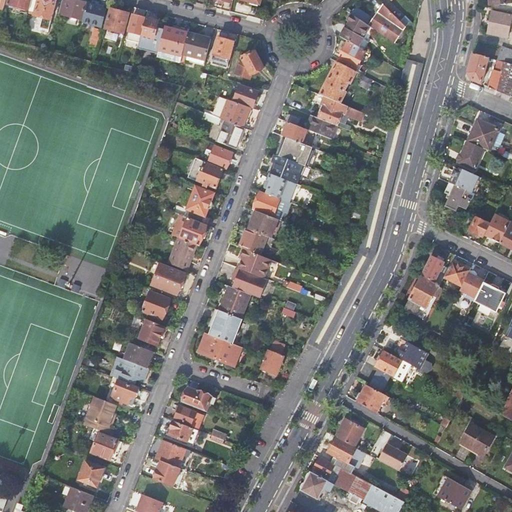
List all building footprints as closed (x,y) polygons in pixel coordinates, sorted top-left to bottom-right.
[(6,0),(5,3),(20,7),(23,8),(27,9),(29,10),(30,9),(32,0),(6,0)] [(32,0),(30,9),(36,11),(35,14),(43,16),(40,27),(49,30),(56,0),(32,0)] [(76,0),(63,0),(60,13),(82,20),(87,3),(76,0)] [(88,3),(84,19),(94,22),(100,23),(104,7),(88,3)] [(357,7),(351,13),(353,14),(365,23),(370,26),(370,25),(395,42),(398,37),(402,31),(405,26),(395,15),(394,14),(384,5),(374,19),(357,7)] [(111,9),(106,29),(124,33),(129,14),(111,9)] [(395,15),(405,26),(411,33),(414,23),(401,9),(395,15)] [(511,16),(493,12),(488,34),(507,38),(511,16)] [(346,27),(341,36),(349,40),(359,46),(364,38),(359,35),(365,23),(353,14),(349,21),(351,23),(348,28),(346,27)] [(140,40),(141,38),(146,18),(133,15),(127,40),(134,42),(135,39),(140,40)] [(159,22),(146,18),(141,38),(140,40),(139,46),(138,48),(158,54),(159,51),(159,50),(165,30),(157,28),(159,22)] [(92,28),(94,22),(84,19),(82,25),(92,28)] [(189,33),(165,27),(165,30),(159,50),(183,56),(184,50),(189,33)] [(96,48),(101,30),(94,28),(89,46),(96,48)] [(124,33),(106,29),(104,36),(122,41),(124,33)] [(189,33),(184,50),(207,56),(211,39),(189,33)] [(20,43),(22,36),(14,34),(12,41),(20,43)] [(219,39),(215,55),(230,59),(235,43),(219,39)] [(338,62),(356,71),(366,50),(362,48),(359,46),(349,40),(338,62)] [(511,93),(511,50),(501,47),(496,60),(498,61),(496,71),(493,70),(487,87),(510,97),(511,93)] [(183,56),(159,50),(159,51),(158,54),(158,56),(181,62),(183,56)] [(264,69),(255,52),(241,59),(243,62),(238,64),(235,75),(250,79),(251,75),(264,69)] [(471,80),(480,84),(488,58),(473,54),(467,73),(471,80)] [(321,350),(375,256),(422,63),(406,59),(360,250),(307,342),(310,343),(321,350)] [(324,97),(341,104),(347,92),(345,91),(349,84),(351,85),(358,72),(356,71),(338,62),(320,95),(324,97)] [(373,80),(365,76),(358,88),(367,92),(373,80)] [(240,85),(234,102),(250,108),(253,109),(259,92),(240,85)] [(229,100),(220,97),(212,116),(222,119),(229,100)] [(346,129),(350,131),(352,126),(346,124),(349,116),(362,121),(365,113),(341,104),(324,97),(321,105),(324,106),(319,119),(337,126),(346,129)] [(222,119),(226,121),(243,127),(250,108),(234,102),(229,100),(222,119)] [(212,116),(185,105),(181,116),(211,127),(214,120),(220,122),(222,119),(212,116)] [(286,122),(288,122),(298,126),(300,119),(289,115),(286,122)] [(332,139),(337,126),(319,119),(312,116),(307,130),(309,131),(332,139)] [(477,120),(467,142),(483,148),(490,151),(499,130),(477,120)] [(243,127),(226,121),(217,141),(237,149),(245,128),(243,127)] [(287,138),(302,144),(307,130),(298,126),(288,122),(283,136),(287,138)] [(288,148),(284,158),(299,164),(306,166),(313,148),(309,146),(304,145),(302,144),(287,138),(284,147),(288,148)] [(483,148),(467,142),(459,162),(474,169),(483,148)] [(233,154),(215,147),(209,161),(227,168),(233,154)] [(335,157),(348,162),(350,157),(337,152),(335,157)] [(299,164),(284,158),(272,153),(269,162),(273,164),(269,173),(271,174),(294,183),(298,172),(296,172),(299,164)] [(224,169),(196,159),(188,178),(216,189),(224,169)] [(481,178),(456,167),(455,169),(454,169),(454,170),(452,175),(451,176),(452,176),(449,183),(471,193),(474,194),(481,178)] [(269,184),(266,193),(280,199),(290,203),(297,184),(294,183),(271,174),(267,184),(269,184)] [(471,193),(449,183),(445,194),(448,195),(446,198),(459,204),(458,206),(466,210),(471,200),(468,198),(471,193)] [(177,206),(174,212),(181,215),(205,224),(207,217),(205,217),(214,194),(196,187),(187,209),(177,206)] [(280,199),(266,193),(261,191),(254,210),(256,211),(273,218),(276,210),(280,199)] [(283,213),(276,210),(273,218),(280,221),(283,213)] [(268,237),(275,240),(282,221),(280,221),(273,218),(256,211),(252,221),(254,222),(251,229),(250,229),(249,230),(268,237)] [(326,217),(313,212),(312,215),(325,221),(326,217)] [(500,243),(510,222),(495,214),(490,225),(485,235),(500,243)] [(172,236),(179,238),(197,245),(199,246),(207,225),(205,224),(181,215),(172,236)] [(479,235),(484,237),(485,235),(490,225),(476,218),(469,232),(479,236),(479,235)] [(511,222),(510,222),(500,243),(511,249),(511,222)] [(268,237),(249,230),(247,229),(240,248),(243,249),(261,256),(268,237)] [(169,264),(187,271),(197,245),(179,238),(169,264)] [(298,249),(302,251),(317,256),(319,252),(300,244),(298,249)] [(261,256),(243,249),(240,258),(243,259),(239,269),(264,278),(271,260),(266,258),(261,256)] [(315,261),(317,256),(302,251),(300,256),(315,261)] [(444,277),(449,269),(443,266),(445,262),(432,255),(422,276),(439,285),(440,286),(444,277)] [(470,271),(452,262),(449,269),(444,277),(463,286),(468,274),(470,271)] [(185,274),(160,264),(155,276),(161,279),(158,287),(177,295),(185,274)] [(264,278),(239,269),(236,268),(232,279),(233,279),(235,280),(233,287),(250,294),(260,298),(268,280),(264,278)] [(476,299),(483,284),(485,281),(479,278),(478,279),(475,277),(475,276),(474,275),(473,274),(472,274),(468,274),(463,286),(461,290),(460,291),(467,294),(466,297),(475,302),(476,299)] [(439,285),(422,276),(409,300),(427,309),(439,285)] [(287,287),(301,292),(302,287),(289,282),(287,287)] [(475,302),(474,302),(496,313),(505,294),(483,284),(476,299),(475,302)] [(229,286),(219,311),(241,319),(250,294),(233,287),(230,286),(229,286)] [(150,291),(142,311),(162,319),(170,299),(150,291)] [(428,310),(427,309),(409,300),(405,308),(423,318),(428,310)] [(131,304),(128,312),(137,316),(140,308),(131,304)] [(284,306),(282,313),(297,317),(299,310),(284,306)] [(209,335),(232,344),(241,320),(241,319),(219,311),(215,309),(209,325),(213,326),(209,335)] [(165,326),(147,320),(140,339),(158,346),(165,326)] [(209,335),(205,334),(198,353),(234,367),(241,348),(232,344),(209,335)] [(398,345),(393,355),(411,365),(419,369),(426,356),(428,353),(426,351),(429,346),(414,338),(411,344),(401,339),(398,345)] [(152,351),(131,343),(125,360),(127,360),(146,368),(152,351)] [(393,355),(398,345),(394,343),(389,352),(393,355)] [(376,368),(402,382),(411,365),(393,355),(389,352),(385,350),(376,368)] [(268,351),(261,371),(276,377),(284,358),(268,351)] [(121,379),(129,383),(134,385),(136,379),(144,382),(148,369),(146,368),(127,360),(125,360),(121,358),(116,370),(114,376),(121,379)] [(121,379),(114,376),(109,387),(115,389),(111,398),(116,400),(116,402),(119,403),(120,401),(131,405),(138,388),(120,381),(121,379)] [(387,395),(367,385),(357,403),(376,413),(387,395)] [(188,387),(182,402),(205,411),(209,403),(213,405),(215,398),(188,387)] [(511,388),(500,413),(511,420),(511,388)] [(465,394),(459,391),(456,397),(462,400),(465,394)] [(110,428),(114,419),(112,418),(114,412),(117,405),(94,396),(92,402),(89,404),(86,409),(88,412),(86,418),(110,428)] [(203,416),(180,406),(175,419),(198,428),(203,416)] [(83,424),(94,428),(100,431),(111,435),(114,429),(110,428),(86,418),(83,424)] [(448,424),(450,421),(445,418),(441,425),(446,427),(448,424)] [(345,419),(336,437),(355,447),(364,429),(345,419)] [(193,428),(173,420),(170,428),(171,429),(169,435),(187,442),(193,428)] [(472,423),(461,442),(483,455),(494,436),(472,423)] [(100,431),(94,428),(90,438),(96,441),(91,452),(110,460),(118,439),(100,432),(100,431)] [(213,430),(211,435),(223,440),(224,440),(226,436),(213,430)] [(223,440),(211,435),(210,439),(222,444),(223,440)] [(348,463),(356,447),(355,447),(336,437),(328,452),(338,458),(335,464),(339,467),(343,469),(352,473),(355,467),(348,463)] [(161,461),(178,468),(183,455),(188,457),(190,451),(166,442),(162,451),(160,450),(156,459),(161,461)] [(387,443),(379,459),(400,470),(408,454),(387,443)] [(359,448),(351,462),(360,467),(368,453),(359,448)] [(314,470),(328,477),(333,467),(336,469),(337,467),(320,458),(317,463),(316,465),(314,470)] [(104,468),(85,461),(78,479),(97,486),(104,468)] [(178,468),(161,461),(153,480),(173,487),(180,468),(178,468)] [(343,469),(335,484),(350,492),(362,499),(364,500),(372,484),(352,473),(343,469)] [(334,484),(311,472),(301,491),(320,501),(321,498),(320,497),(325,488),(331,491),(334,484)] [(472,490),(449,477),(439,496),(461,508),(472,490)] [(72,487),(66,484),(62,493),(68,496),(72,487)] [(397,497),(372,484),(364,500),(386,511),(399,511),(403,505),(404,504),(405,501),(397,497)] [(397,497),(405,501),(411,491),(403,486),(397,497)] [(93,495),(72,487),(65,506),(80,511),(86,511),(91,502),(93,503),(96,496),(93,495)] [(362,499),(350,492),(348,496),(351,498),(350,500),(357,504),(359,501),(361,502),(362,499)] [(138,511),(158,511),(162,502),(142,494),(135,511),(138,511)] [(17,503),(13,511),(24,511),(20,510),(22,505),(17,503)]
